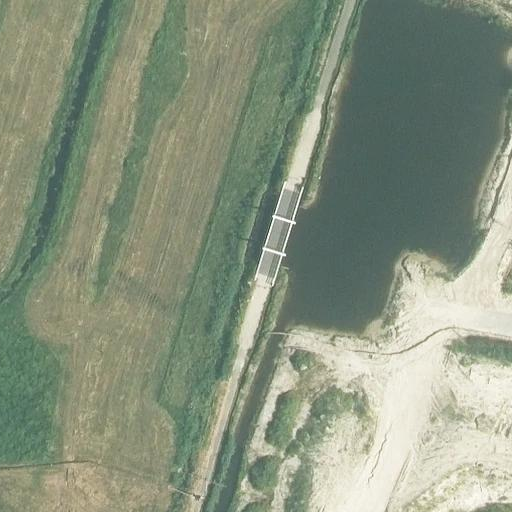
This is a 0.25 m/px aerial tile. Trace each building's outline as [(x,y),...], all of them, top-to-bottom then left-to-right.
[(368,422),(362,438),(371,441),(365,457),(391,467),(389,473),(403,477),(412,453),(398,448),(408,421),(381,412),(377,425),(368,422)] [(422,457),(414,479),(429,484),(432,476),(455,484),(469,444),(457,440),(456,443),(445,439),(437,462),(422,457)] [(469,444),(455,484),(478,493),(474,501),(489,506),(497,484),(483,479),(491,456),(480,452),(482,449),(469,444)] [(511,479),(506,477),(498,501),(511,505),(511,479)] [(344,495),(337,511),(379,511),(381,508),(344,495)]
